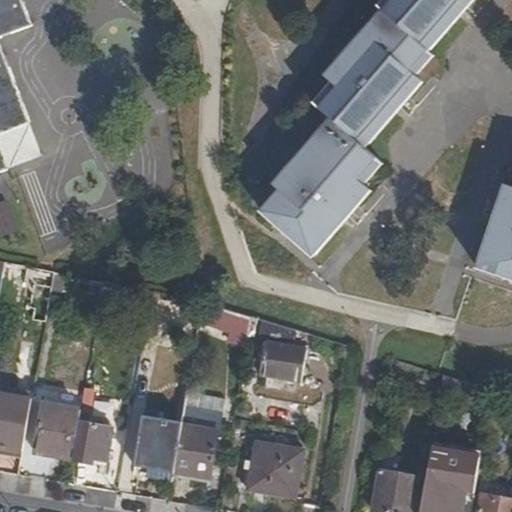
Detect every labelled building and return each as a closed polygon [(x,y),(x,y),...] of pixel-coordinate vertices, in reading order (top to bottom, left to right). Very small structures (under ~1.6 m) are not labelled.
[(0,0),(0,171),(9,168),(0,145),(0,133),(29,123),(0,45),(0,36),(31,24),(21,0),(0,0)] [(384,0),(378,6),(384,11),(326,77),(332,83),(313,104),(332,121),(274,185),(281,191),(262,212),(313,257),(372,191),(365,185),(384,164),(366,147),(424,82),(417,76),(435,56),(429,51),(473,0),(384,0)] [(511,186),(506,185),(478,267),(511,278),(511,186)] [(0,203),(0,226),(3,236),(19,231),(9,201),(0,203)] [(52,289),(56,273),(24,267),(21,282),(52,289)] [(61,294),(64,275),(56,273),(52,289),(51,292),(61,294)] [(151,305),(153,292),(131,288),(129,301),(151,305)] [(252,317),(240,314),(235,342),(247,344),(252,317)] [(302,382),(307,348),(267,342),(261,375),(302,382)] [(0,448),(24,452),(33,399),(0,393),(0,448)] [(73,460),(81,411),(46,405),(37,454),(73,460)] [(182,426),(174,473),(212,480),(223,414),(186,408),(183,424),(182,426)] [(182,426),(183,424),(144,418),(136,466),(174,473),(182,426)] [(113,429),(82,423),(76,461),(93,464),(94,459),(107,462),(113,429)] [(435,434),(420,511),(464,511),(466,498),(456,497),(435,492),(438,473),(448,474),(452,454),(447,454),(450,437),(435,434)] [(295,499),(303,452),(256,444),(249,491),(295,499)] [(380,457),(377,473),(380,473),(373,511),(413,511),(419,481),(397,477),(400,461),(380,457)] [(458,484),(448,474),(438,473),(435,492),(456,497),(458,484)] [(479,511),(511,511),(511,501),(508,500),(509,495),(498,493),(497,498),(483,496),(479,511)]
